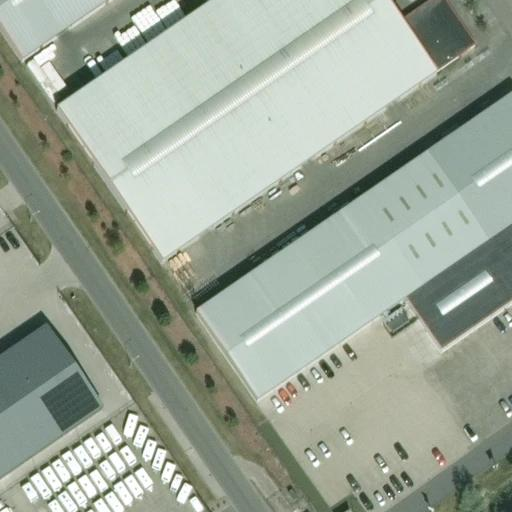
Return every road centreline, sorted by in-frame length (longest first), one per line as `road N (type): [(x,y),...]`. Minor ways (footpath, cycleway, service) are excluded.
road 1 (unclassified): [(0,146),(250,511)]
road 2 (unclassified): [(511,435),(407,511)]
